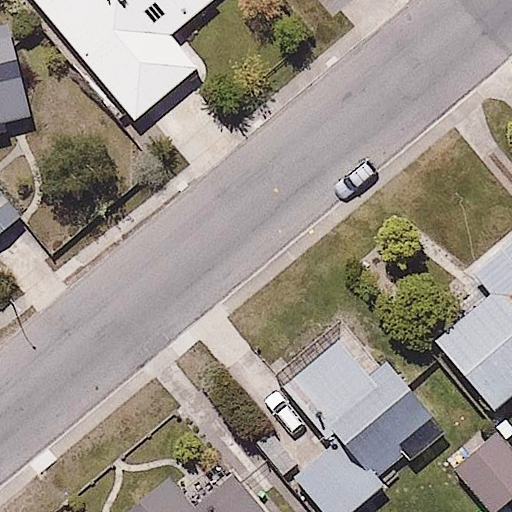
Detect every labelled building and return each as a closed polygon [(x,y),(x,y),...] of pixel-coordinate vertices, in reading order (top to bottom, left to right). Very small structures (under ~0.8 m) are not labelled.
[(25,0),(144,136),(218,72),(189,38),(232,0),(25,0)] [(284,0),(291,9),(302,0),(284,0)] [(0,137),(34,132),(16,30),(0,32),(0,137)] [(0,244),(32,218),(0,180),(0,244)] [(511,230),(469,270),(482,284),(435,326),(505,405),(511,398),(511,230)] [(329,511),(346,511),(450,423),(391,355),(376,367),(340,326),(276,381),(251,352),(217,382),(329,511)] [(496,511),(511,497),(511,434),(500,421),(449,468),(490,511),(496,511)] [(111,511),(268,511),(220,456),(194,478),(180,462),(124,462),(118,468),(111,511)]
